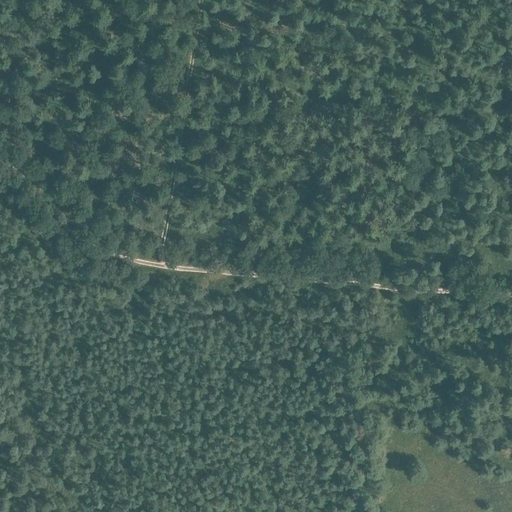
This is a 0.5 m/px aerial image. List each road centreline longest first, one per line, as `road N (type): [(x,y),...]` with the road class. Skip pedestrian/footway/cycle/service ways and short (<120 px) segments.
road 1 (track): [(511,298),(106,266),(0,158)]
road 2 (track): [(156,270),(201,0)]
